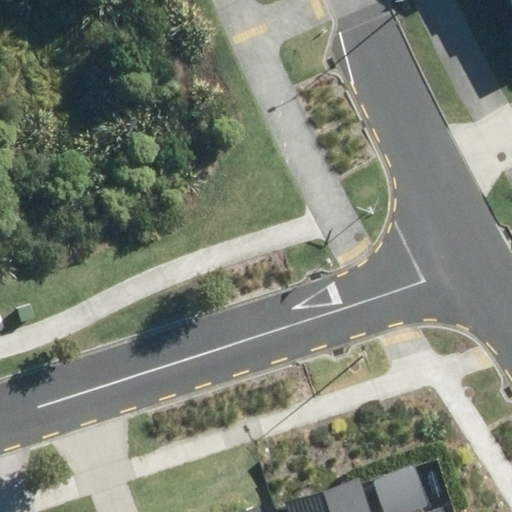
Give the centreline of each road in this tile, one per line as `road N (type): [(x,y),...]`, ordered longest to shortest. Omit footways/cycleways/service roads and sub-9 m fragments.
road 1 (residential): [(0,405),(382,284),(466,247)]
road 2 (residential): [(353,0),(466,247)]
